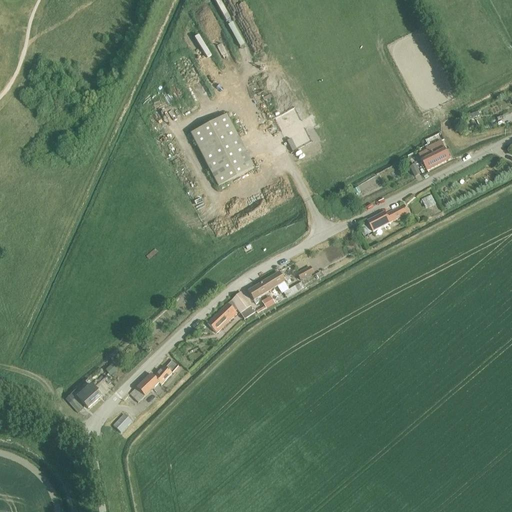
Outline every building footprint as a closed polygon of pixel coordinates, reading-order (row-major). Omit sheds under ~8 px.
[(180,58),(199,100),(213,94),(195,52),(180,58)] [(192,115),(195,120),(213,108),(210,103),(192,115)] [(190,135),(218,188),(254,170),(226,116),(190,135)] [(419,156),(426,171),(450,160),(441,142),(426,150),(427,152),(419,156)] [(178,152),(171,155),(174,161),(181,158),(178,152)] [(410,168),(414,177),(420,174),(415,165),(410,168)] [(421,200),(427,210),(437,205),(432,195),(421,200)] [(197,200),(203,215),(212,211),(206,197),(197,200)] [(150,199),(142,205),(148,213),(156,207),(150,199)] [(343,205),(347,216),(359,211),(354,200),(343,205)] [(368,223),(373,233),(390,224),(390,223),(408,214),(404,206),(386,216),(385,214),(368,223)] [(219,234),(228,229),(222,220),(214,224),(219,234)] [(184,254),(172,264),(177,270),(189,260),(184,254)] [(248,294),(254,303),(277,288),(281,294),(283,293),(287,300),(298,293),(297,292),(294,287),(288,291),(288,290),(278,275),(248,294)] [(230,302),(240,315),(250,308),(240,295),(230,302)] [(261,302),(266,309),(274,305),(270,297),(261,302)] [(207,325),(214,332),(234,313),(227,305),(207,325)] [(178,356),(172,360),(176,366),(182,362),(178,356)] [(180,370),(178,368),(172,362),(165,369),(163,368),(153,379),(150,375),(129,395),(138,404),(158,384),(161,387),(172,375),(174,377),(180,370)] [(112,364),(105,370),(110,376),(117,370),(112,364)] [(76,398),(87,410),(101,398),(90,386),(76,398)] [(69,405),(78,415),(82,410),(74,401),(69,405)] [(113,428),(121,435),(132,423),(124,416),(113,428)]
